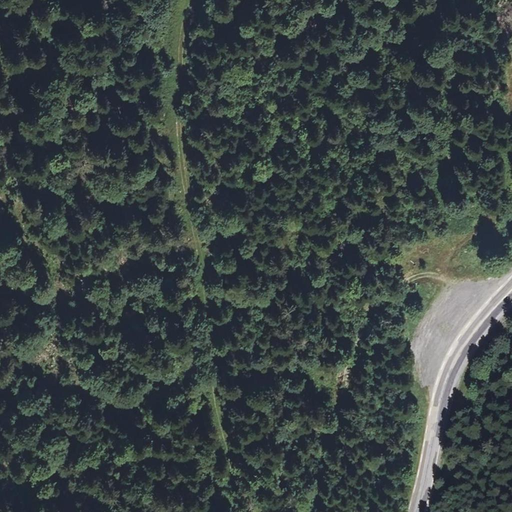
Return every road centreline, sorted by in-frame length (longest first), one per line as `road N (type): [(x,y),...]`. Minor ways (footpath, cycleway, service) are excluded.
road 1 (track): [(194,0),(177,91),(178,160),(206,288),(217,414),(237,511)]
road 2 (track): [(443,276),(410,276),(379,296),(364,319),(336,423),(295,511)]
road 3 (secondary): [(414,511),(457,350),(511,288)]
road 4 (track): [(443,276),(454,243),(494,219),(511,120)]
